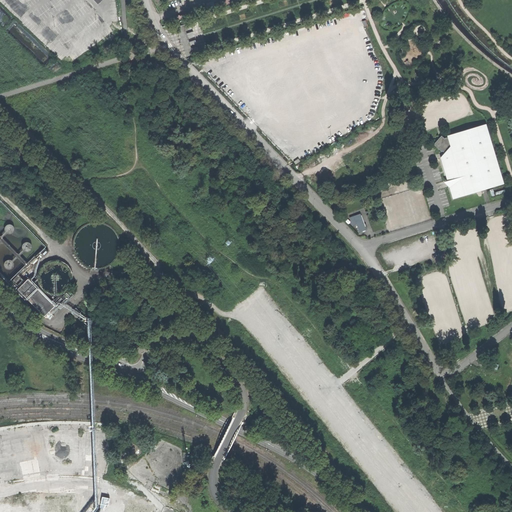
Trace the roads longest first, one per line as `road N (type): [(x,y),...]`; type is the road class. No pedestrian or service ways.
road 1 (track): [(129,57),(136,163),(223,255),(279,284),(467,511)]
road 2 (unclassified): [(360,247),(168,47),(144,0)]
road 3 (unclassified): [(127,370),(146,348),(181,336),(197,340),(235,376),(244,402),(213,482),(239,511)]
road 4 (secondary): [(127,370),(318,472),(365,511)]
road 5 (unclassified): [(511,201),(360,247)]
road 6 (track): [(396,72),(383,125),(299,176)]
road 7 (secondary): [(0,302),(41,335),(127,370)]
road 8 (unclassified): [(437,370),(360,247)]
